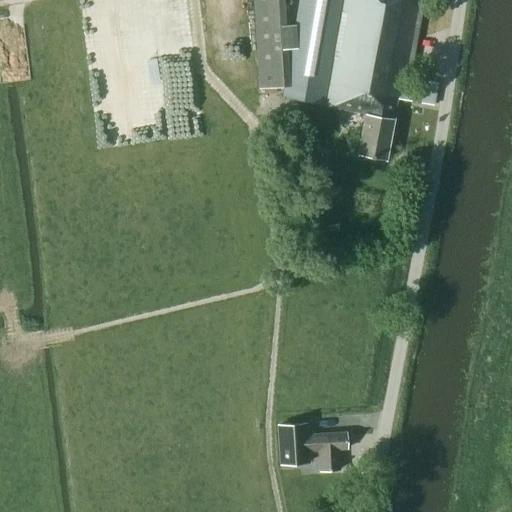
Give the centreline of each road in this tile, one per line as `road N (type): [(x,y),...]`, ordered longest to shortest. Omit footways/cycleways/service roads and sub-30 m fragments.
road 1 (track): [(283,511),(274,444),(287,286),(21,348),(17,312)]
road 2 (unclassified): [(372,511),(462,0)]
road 3 (track): [(483,511),(511,319)]
